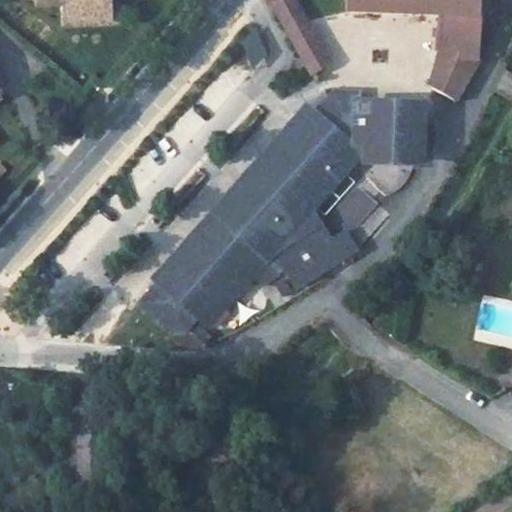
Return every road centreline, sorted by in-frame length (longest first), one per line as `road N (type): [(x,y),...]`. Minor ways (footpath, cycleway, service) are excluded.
road 1 (residential): [(331,302),(224,354),(170,368),(0,347)]
road 2 (residential): [(0,251),(228,0)]
road 3 (residential): [(511,19),(487,73),(331,302)]
road 4 (residential): [(331,302),(384,358),(511,427)]
